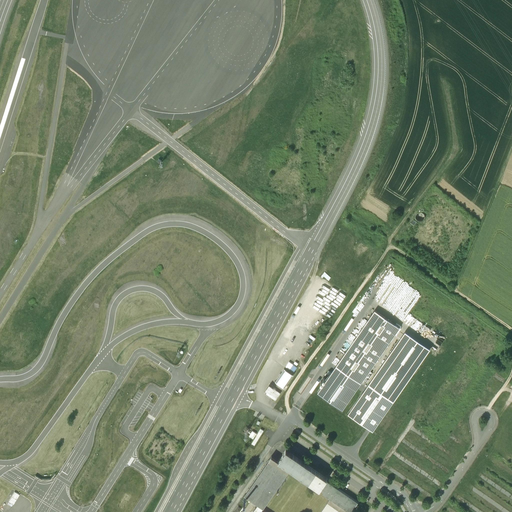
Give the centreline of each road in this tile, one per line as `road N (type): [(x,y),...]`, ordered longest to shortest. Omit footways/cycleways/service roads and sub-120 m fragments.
road 1 (unknown): [(368,0),(380,67),(364,144),(156,511)]
road 2 (unknown): [(0,378),(36,368),(95,272),(160,225),(203,230),(238,266),(238,304),(212,323)]
road 3 (track): [(291,417),(285,398),(293,383),(390,245),(511,331)]
road 4 (unknown): [(0,319),(65,213),(221,101)]
road 5 (unclassified): [(389,485),(291,417),(224,511)]
road 6 (track): [(395,138),(373,222),(386,241),(430,194),(460,217)]
road 7 (unknown): [(74,12),(39,202),(45,219)]
road 8 (track): [(453,292),(511,146)]
road 9 (unknown): [(0,137),(44,0)]
road 10 (unknown): [(186,323),(155,291),(131,290),(114,306),(104,353)]
road 11 (unknown): [(107,83),(51,209)]
road 12 (unknown): [(51,209),(137,103)]
road 13 (unknown): [(98,360),(28,454),(12,462)]
road 14 (unknown): [(278,0),(269,50),(221,101)]
